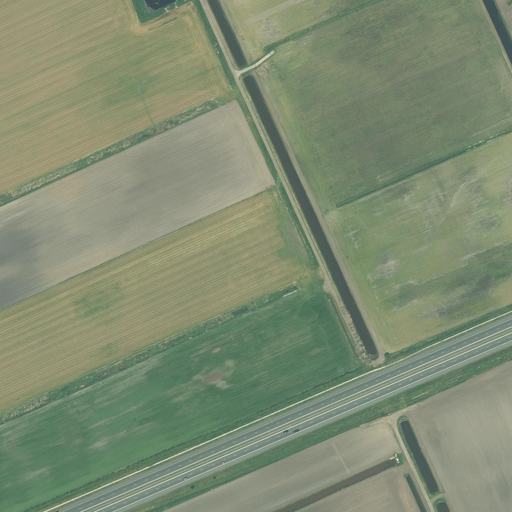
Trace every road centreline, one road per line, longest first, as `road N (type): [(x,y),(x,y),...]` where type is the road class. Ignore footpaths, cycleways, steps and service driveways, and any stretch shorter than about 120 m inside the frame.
road 1 (motorway): [(511,323),(73,511)]
road 2 (motorway): [(104,511),(511,337)]
road 3 (unclassified): [(362,357),(200,0)]
